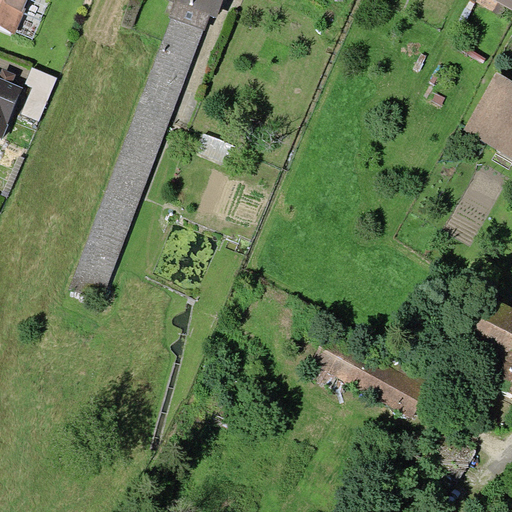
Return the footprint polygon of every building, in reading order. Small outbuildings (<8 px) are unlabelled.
[(0,0),(0,8),(15,14),(20,0),(0,0)] [(208,0),(176,0),(175,4),(203,15),(208,0)] [(511,0),(478,0),(511,18),(511,0)] [(203,15),(175,4),(146,81),(174,92),(203,15)] [(15,14),(0,8),(0,32),(6,35),(15,14)] [(174,92),(146,81),(135,110),(163,121),(174,92)] [(464,135),(511,161),(511,92),(494,82),(464,135)] [(0,136),(19,93),(0,84),(0,136)] [(163,121),(135,110),(75,268),(102,278),(163,121)] [(454,338),(473,348),(494,308),(475,298),(454,338)] [(511,317),(494,308),(473,348),(501,363),(486,390),(511,403),(511,317)] [(307,369),(406,423),(421,396),(321,342),(307,369)] [(450,485),(468,454),(436,436),(418,467),(450,485)]
